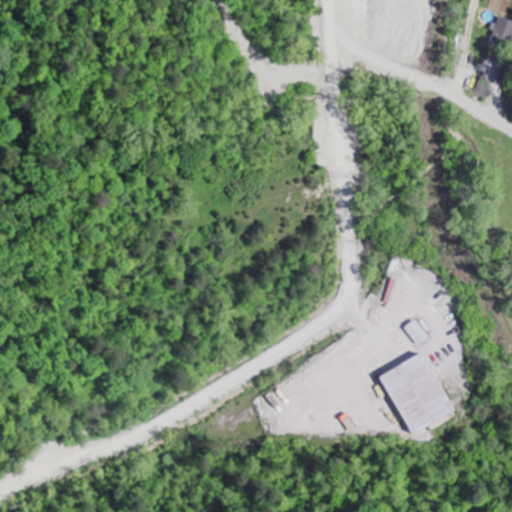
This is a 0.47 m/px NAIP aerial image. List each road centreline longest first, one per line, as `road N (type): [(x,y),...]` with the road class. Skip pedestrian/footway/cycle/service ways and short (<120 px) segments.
road 1 (residential): [(0,496),(167,424),(307,338),(345,297),(354,263),(331,12)]
road 2 (residential): [(511,132),(360,49),(331,12)]
